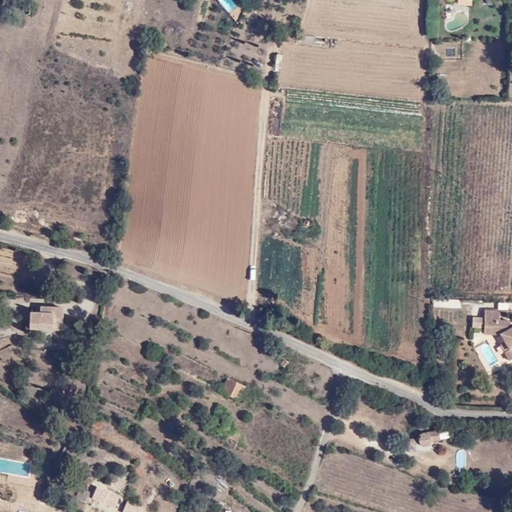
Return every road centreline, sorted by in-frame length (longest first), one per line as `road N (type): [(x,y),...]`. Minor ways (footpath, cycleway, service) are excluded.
road 1 (tertiary): [(0,235),(105,264),(438,409),(511,412)]
road 2 (unknown): [(347,366),(300,511)]
